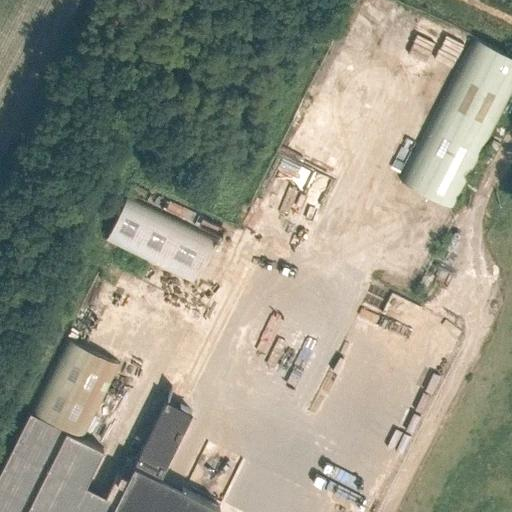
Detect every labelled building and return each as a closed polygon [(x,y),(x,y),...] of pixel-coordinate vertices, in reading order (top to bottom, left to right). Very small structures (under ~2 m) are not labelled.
[(455,205),(473,168),(511,90),(511,55),(469,34),(398,177),(455,205)] [(194,284),(216,237),(127,194),(105,240),(194,284)] [(84,439),(120,364),(65,338),(28,411),(0,466),(0,511),(215,511),(219,505),(160,475),(191,411),(156,393),(103,499),(81,488),(101,447),(84,439)] [(397,414),(388,434),(412,445),(440,386),(426,380),(417,399),(402,392),(392,412),(397,414)] [(399,468),(408,449),(395,443),(386,461),(399,468)] [(363,483),(358,503),(381,509),(386,489),(363,483)]
